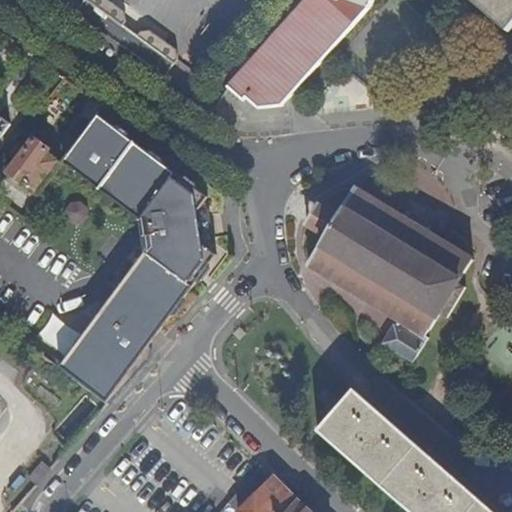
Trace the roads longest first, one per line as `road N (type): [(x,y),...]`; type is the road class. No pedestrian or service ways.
road 1 (residential): [(263,182),(18,0)]
road 2 (residential): [(338,511),(189,361)]
road 3 (residential): [(189,361),(269,271),(263,182)]
road 4 (residential): [(263,182),(290,157),(387,136),(453,159)]
road 5 (residential): [(189,361),(79,467),(51,511)]
